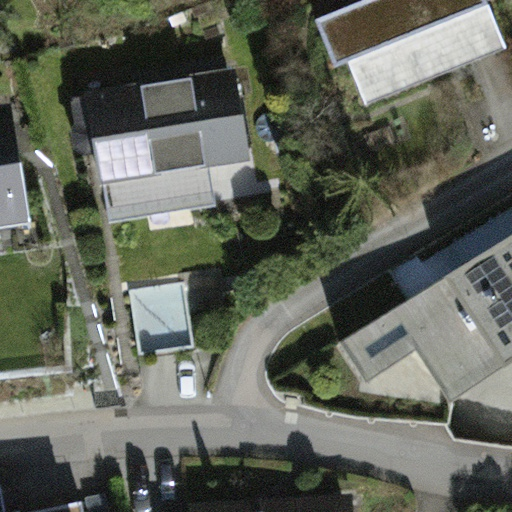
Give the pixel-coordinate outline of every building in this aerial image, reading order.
[(485,0),(377,0),(305,27),(323,74),(347,65),(366,116),(509,62),(485,0)] [(239,82),(84,103),(96,195),(252,174),(239,82)] [(15,125),(0,126),(0,246),(30,242),(15,125)] [(511,232),(340,346),(364,383),(415,350),(450,402),(511,360),(511,232)] [(130,288),(140,356),(196,347),(186,280),(130,288)] [(352,511),(352,490),(186,496),(186,511),(352,511)]
